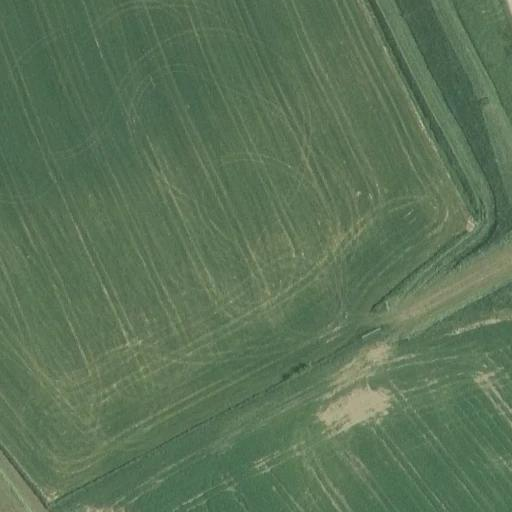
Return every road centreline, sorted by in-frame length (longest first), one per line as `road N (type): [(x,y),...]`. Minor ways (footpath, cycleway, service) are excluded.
road 1 (track): [(442,0),(511,141)]
road 2 (track): [(511,255),(390,325)]
